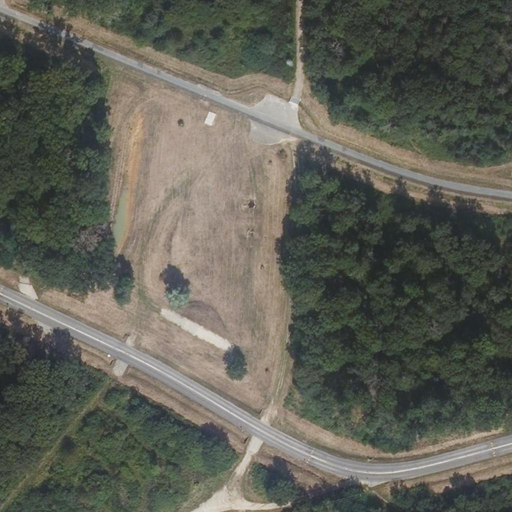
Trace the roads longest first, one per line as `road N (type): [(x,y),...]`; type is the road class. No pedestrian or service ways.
road 1 (unclassified): [(0,294),(316,457),(364,471)]
road 2 (track): [(296,133),(287,321),(273,408),(207,511)]
road 3 (track): [(424,511),(364,471),(290,501),(201,511)]
road 4 (unclassified): [(511,442),(418,468),(364,471)]
road 5 (track): [(296,133),(301,0)]
